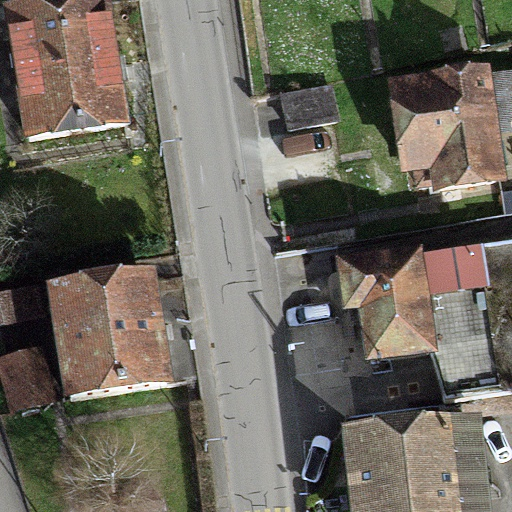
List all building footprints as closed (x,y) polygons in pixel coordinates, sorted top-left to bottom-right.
[(101,24),(8,37),(24,141),(116,127),(101,24)] [(485,90),(380,102),(391,195),(434,190),(435,197),(497,190),(485,90)] [(430,352),(415,249),(337,261),(344,308),(365,305),(373,360),(430,352)] [(146,275),(55,290),(72,394),(164,378),(146,275)] [(346,464),(346,511),(467,511),(468,463),(346,464)]
